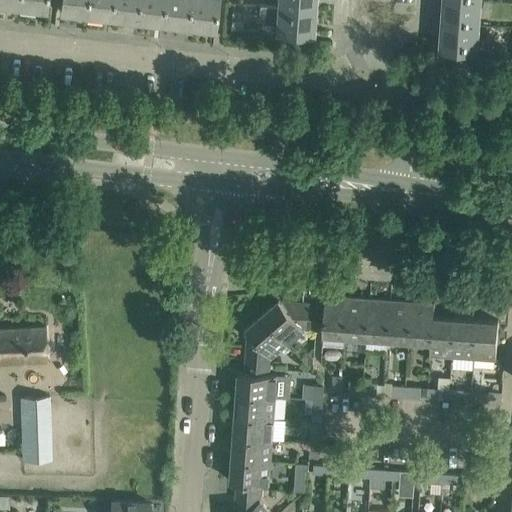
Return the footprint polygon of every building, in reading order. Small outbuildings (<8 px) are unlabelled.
[(19,0),(19,7),(45,10),(46,0),(19,0)] [(87,0),(61,0),(60,11),(86,14),(87,0)] [(87,0),(86,14),(112,17),(113,0),(87,0)] [(139,0),(113,0),(112,17),(137,20),(139,0)] [(139,0),(137,20),(163,23),(165,0),(139,0)] [(165,0),(163,23),(187,26),(189,0),(165,0)] [(189,0),(187,26),(214,29),(217,10),(217,0),(189,0)] [(278,0),(278,6),(314,8),(314,0),(278,0)] [(480,0),(444,0),(443,23),(478,25),(480,0)] [(314,8),(278,6),(259,4),(258,30),(312,34),(314,8)] [(243,12),(233,12),(232,28),(242,29),(243,12)] [(478,25),(443,23),(441,48),(477,50),(478,25)] [(326,295),(324,315),(323,333),(345,335),(348,297),(326,295)] [(369,298),(348,297),(345,335),(367,336),(369,298)] [(280,298),(263,313),(288,342),(304,327),(316,327),(318,303),(288,301),(285,304),(280,298)] [(391,300),(369,298),(367,336),(388,338),(391,300)] [(413,301),(391,300),(388,338),(410,340),(413,301)] [(413,301),(410,340),(432,341),(434,316),(435,303),(413,301)] [(288,342),(263,313),(246,327),(251,333),(248,336),(246,360),(270,361),(270,356),(271,356),(288,342)] [(455,318),(434,316),(432,341),(431,354),(453,356),(455,318)] [(477,319),(455,318),(453,356),(474,357),(477,319)] [(499,321),(477,319),(474,357),(496,359),(499,321)] [(0,362),(47,360),(46,326),(0,328),(0,362)] [(270,361),(246,360),(245,372),(239,371),(237,393),(275,396),(288,397),(290,394),(291,378),(289,375),(269,373),(270,361)] [(333,375),(332,390),(341,390),(341,384),(341,376),(333,375)] [(348,391),(362,392),(363,383),(349,382),(348,391)] [(363,383),(363,392),(377,393),(378,384),(375,384),(363,383)] [(324,385),(315,384),(314,399),(323,400),(324,385)] [(392,385),(391,394),(406,395),(406,386),(404,386),(392,385)] [(421,387),(406,386),(406,395),(420,396),(421,387)] [(449,389),(428,388),(427,397),(449,398),(449,389)] [(464,390),(449,389),(449,398),(463,399),(464,390)] [(487,392),(487,401),(501,402),(502,393),(487,392)] [(274,418),(275,396),(237,393),(236,415),(274,418)] [(21,396),(22,424),(23,460),(51,459),(49,395),(21,396)] [(313,414),(313,421),(321,421),(322,414),(323,400),(314,399),(306,398),(305,413),(313,414)] [(274,418),(236,415),(234,436),(272,439),(274,418)] [(321,421),(313,421),(311,442),(320,443),(321,421)] [(272,439),(234,436),(233,458),(271,461),(272,439)] [(320,443),(311,442),(310,457),(319,457),(320,443)] [(271,461),(233,458),(231,480),(237,481),(236,493),(260,495),(261,482),(269,483),(271,461)] [(309,463),(296,462),(295,490),(305,491),(306,470),(309,470),(309,463)] [(328,465),(314,464),(313,473),(328,474),(328,465)] [(343,466),(328,465),(328,474),(342,475),(343,466)] [(371,468),(357,467),(356,476),(370,477),(371,468)] [(371,468),(370,477),(370,487),(385,488),(386,469),(371,468)] [(415,471),(400,470),(400,479),(414,480),(415,471)] [(443,473),(429,472),(428,481),(443,482),(443,473)] [(443,473),(443,482),(457,483),(458,474),(443,473)] [(496,477),(481,476),(481,485),(495,486),(496,477)] [(260,495),(236,493),(234,511),(271,511),(260,499),(260,500),(260,495)] [(129,501),(111,500),(110,511),(149,511),(149,502),(129,501)]
